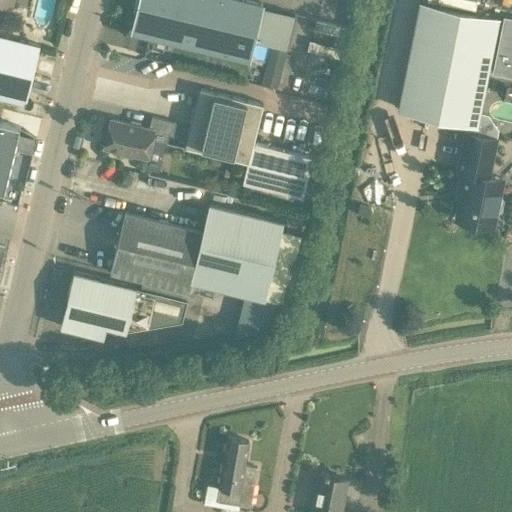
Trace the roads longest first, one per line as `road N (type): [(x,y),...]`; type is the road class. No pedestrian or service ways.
road 1 (tertiary): [(17,442),(317,377),(511,351)]
road 2 (unclassified): [(17,442),(4,351),(88,0)]
